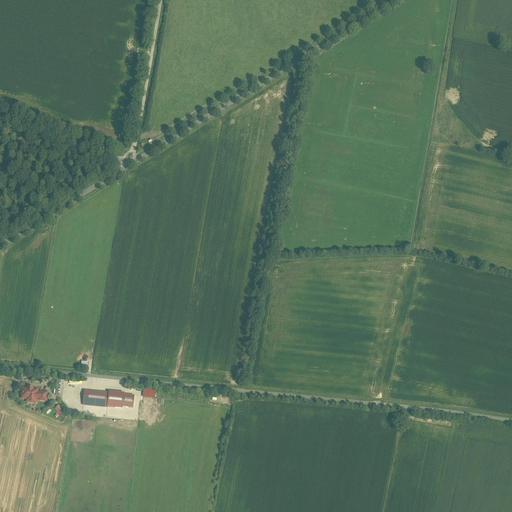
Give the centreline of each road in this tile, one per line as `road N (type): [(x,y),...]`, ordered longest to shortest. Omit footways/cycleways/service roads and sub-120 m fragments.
road 1 (unclassified): [(511,421),(0,367)]
road 2 (tertiary): [(127,166),(395,0)]
road 3 (track): [(160,0),(136,161)]
road 4 (tertiary): [(0,245),(127,166)]
road 5 (unclassified): [(127,166),(0,116)]
